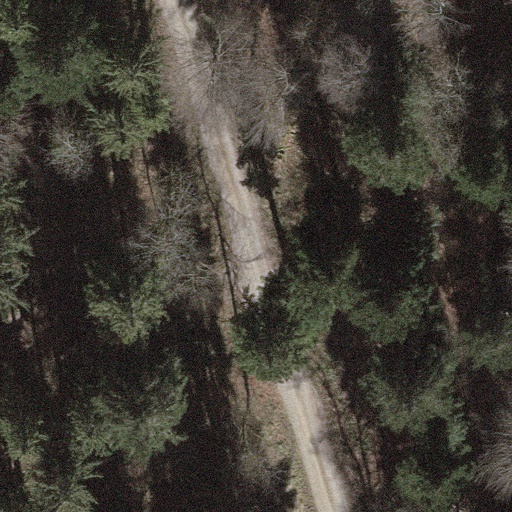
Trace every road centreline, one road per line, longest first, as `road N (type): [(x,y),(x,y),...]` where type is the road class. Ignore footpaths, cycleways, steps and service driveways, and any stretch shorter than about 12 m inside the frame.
road 1 (track): [(172,0),(332,511)]
road 2 (track): [(0,269),(50,258),(106,259),(262,295)]
